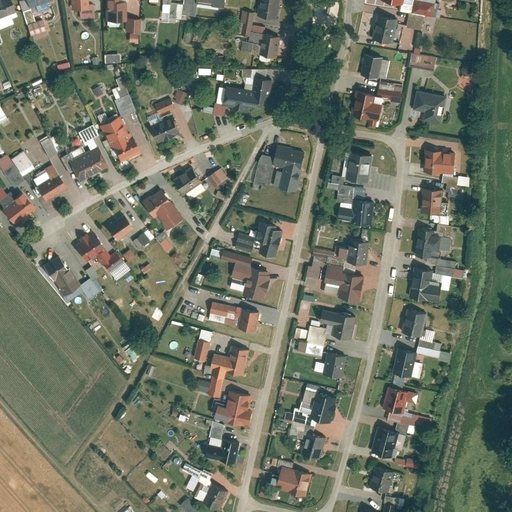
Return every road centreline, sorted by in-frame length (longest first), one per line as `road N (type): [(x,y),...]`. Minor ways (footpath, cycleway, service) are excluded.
road 1 (residential): [(323,125),(390,137),(401,151),(378,321),(326,511)]
road 2 (track): [(271,122),(69,477)]
road 3 (residential): [(243,503),(323,125)]
road 4 (residential): [(41,231),(205,146),(292,114)]
road 5 (track): [(0,398),(101,511)]
